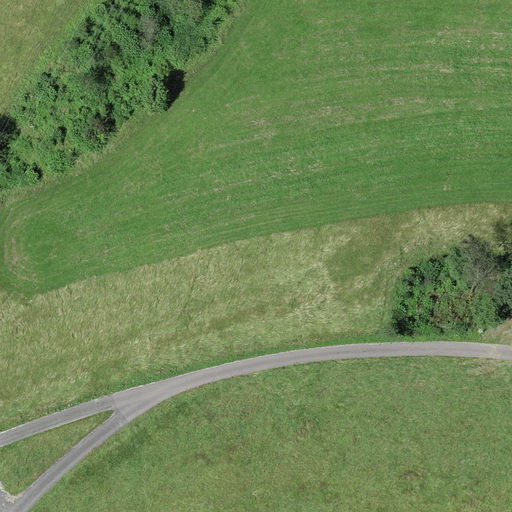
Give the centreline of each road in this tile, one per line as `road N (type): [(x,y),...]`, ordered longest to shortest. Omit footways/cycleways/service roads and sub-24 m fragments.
road 1 (track): [(511,353),(420,347),(303,354),(146,393)]
road 2 (track): [(14,511),(146,393)]
road 3 (track): [(146,393),(0,442)]
